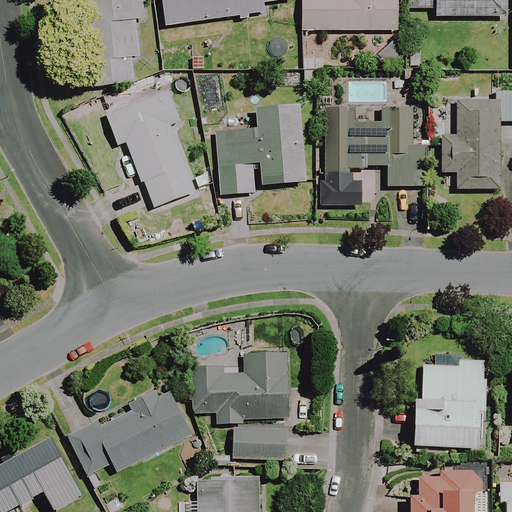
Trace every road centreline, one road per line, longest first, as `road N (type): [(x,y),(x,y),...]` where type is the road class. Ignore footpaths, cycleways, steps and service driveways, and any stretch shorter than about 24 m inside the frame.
road 1 (residential): [(117,311),(14,114),(0,37)]
road 2 (residential): [(360,268),(213,273),(117,311)]
road 3 (residential): [(344,511),(353,469),(360,268)]
road 4 (residential): [(511,275),(360,268)]
road 5 (residential): [(0,375),(117,311)]
